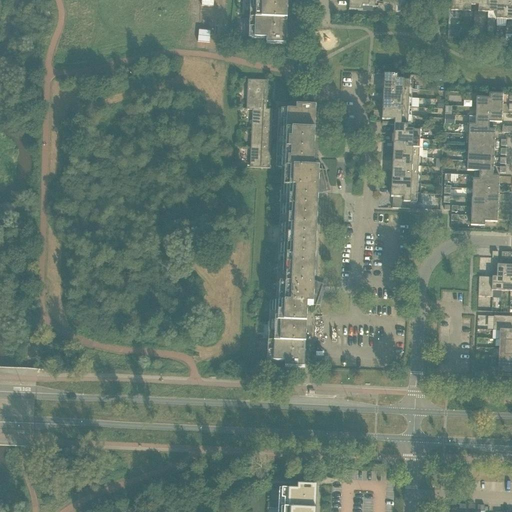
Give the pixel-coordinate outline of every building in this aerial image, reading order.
[(250,0),(248,38),(266,39),(266,44),(286,45),(287,0),(250,0)] [(361,0),(361,2),(349,1),(349,10),(362,11),(362,7),(375,7),(375,0),(361,0)] [(451,0),(451,11),(461,12),(461,0),(451,0)] [(461,0),(461,12),(470,12),(471,5),(474,6),(474,0),(461,0)] [(474,0),(474,6),(478,6),(478,12),(488,13),(488,0),(474,0)] [(488,0),(488,13),(496,13),(497,0),(488,0)] [(497,0),(496,13),(497,13),(496,20),(506,20),(506,6),(511,7),(510,0),(497,0)] [(384,74),(383,84),(396,85),(396,89),(409,90),(410,80),(397,79),(397,75),(384,74)] [(266,110),(267,81),(247,80),(246,110),(252,110),(266,110)] [(383,84),(383,93),(396,94),(396,98),(409,99),(409,90),(396,89),(396,85),(383,84)] [(396,94),(383,93),(382,102),(395,103),(395,108),(408,108),(409,99),(396,98),(396,94)] [(476,98),(476,108),(489,109),(489,104),(502,104),(502,95),(489,94),(489,99),(476,98)] [(382,102),(382,112),(395,112),(395,117),(414,118),(414,117),(408,116),(408,108),(395,108),(395,103),(382,102)] [(489,109),(476,108),(476,117),(488,118),(489,113),(502,114),(502,104),(489,104),(489,109)] [(279,236),(316,238),(318,188),(327,186),(323,171),(325,171),(325,170),(322,170),(321,166),(322,170),(319,170),(313,169),(316,107),(296,106),(296,111),(278,110),(275,169),(281,169),(279,236)] [(252,110),(251,129),(271,130),(272,110),(266,110),(252,110)] [(395,112),(382,112),(382,120),(382,125),(394,125),(407,126),(414,126),(414,118),(395,117),(395,112)] [(476,117),(475,125),(488,126),(496,126),(496,122),(501,123),(502,114),(489,113),(488,118),(476,117)] [(455,116),(445,116),(445,124),(454,125),(455,116)] [(394,125),(394,134),(407,135),(407,140),(419,141),(420,131),(407,131),(407,126),(394,125)] [(488,126),(475,125),(470,125),(469,135),(481,135),(481,139),(494,140),(495,130),(488,130),(488,126)] [(271,130),(251,129),(251,148),(270,149),(271,130)] [(407,135),(394,134),(393,144),(406,144),(406,149),(419,150),(419,141),(407,140),(407,135)] [(481,135),(469,135),(469,144),(481,144),(481,148),(494,149),(494,140),(481,139),(481,135)] [(406,144),(393,144),(393,153),(406,153),(406,158),(418,159),(419,150),(406,149),(406,144)] [(469,144),(468,153),(480,153),(480,157),(493,158),(494,149),(481,148),(481,144),(469,144)] [(270,149),(251,148),(250,168),(269,168),(270,149)] [(393,153),(392,162),(405,162),(405,167),(418,168),(418,159),(406,158),(406,153),(393,153)] [(468,153),(468,162),(480,162),(480,166),(493,167),(493,158),(480,157),(480,153),(468,153)] [(392,162),(392,171),(405,171),(405,176),(418,177),(418,168),(405,167),(405,162),(392,162)] [(480,162),(468,162),(468,171),(480,172),(480,175),(493,176),(493,167),(480,166),(480,162)] [(392,171),(391,180),(405,180),(405,185),(417,186),(418,177),(405,176),(405,171),(392,171)] [(499,176),(493,176),(480,175),(480,180),(473,180),(473,189),(486,190),(486,186),(498,186),(499,176)] [(391,180),(391,189),(404,190),(404,194),(417,195),(417,186),(405,185),(405,180),(391,180)] [(486,190),(473,189),(472,198),(485,199),(485,195),(498,195),(498,186),(486,186),(486,190)] [(404,190),(391,189),(391,198),(393,198),(392,209),(410,210),(410,203),(416,203),(417,195),(404,194),(404,190)] [(485,199),(472,198),(472,207),(485,208),(485,203),(498,204),(498,195),(485,195),(485,199)] [(472,207),(471,216),(484,216),(485,213),(497,213),(498,204),(485,203),(485,208),(472,207)] [(484,216),(471,216),(470,225),(484,226),(484,221),(497,222),(497,213),(485,213),(484,216)] [(316,238),(279,236),(276,303),(270,303),(267,361),(285,362),(285,367),(304,368),(307,305),(313,306),(313,305),(316,305),(315,309),(316,305),(319,306),(319,305),(317,305),(322,290),(314,287),(314,280),(316,238)] [(497,278),(493,278),(493,291),(501,291),(502,278),(506,278),(507,266),(497,265),(497,278)] [(511,265),(507,266),(506,278),(502,278),(501,291),(510,292),(511,278),(511,265)] [(493,291),(493,278),(478,277),(478,297),(492,297),(493,291)] [(493,331),(499,331),(511,331),(511,317),(494,316),(493,331)] [(511,331),(499,331),(499,339),(511,340),(511,344),(511,331)] [(499,339),(499,348),(511,349),(511,353),(511,344),(511,340),(499,339)] [(499,348),(498,357),(511,358),(510,362),(511,362),(511,353),(511,349),(499,348)] [(498,357),(498,366),(510,367),(510,371),(511,371),(511,362),(510,362),(511,358),(498,357)] [(510,367),(498,366),(497,380),(511,381),(511,371),(510,371),(510,367)] [(315,511),(317,486),(297,485),(297,490),(279,489),(278,511),(315,511)]
